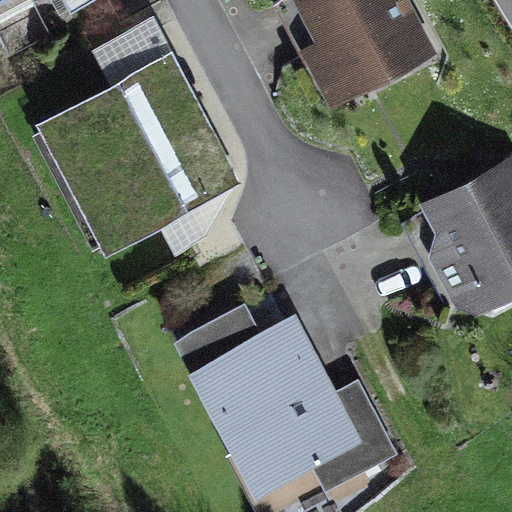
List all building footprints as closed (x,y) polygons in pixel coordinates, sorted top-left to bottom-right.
[(0,0),(0,19),(34,0),(61,0),(70,14),(95,0),(107,0),(121,24),(156,4),(153,0),(0,0)] [(313,0),(284,16),(337,116),(434,65),(399,0),(313,0)] [(173,58),(39,128),(110,262),(244,193),(173,58)] [(511,176),(414,216),(458,324),(511,301),(511,176)] [(254,313),(184,350),(267,505),(367,453),(298,323),(268,339),(254,313)]
